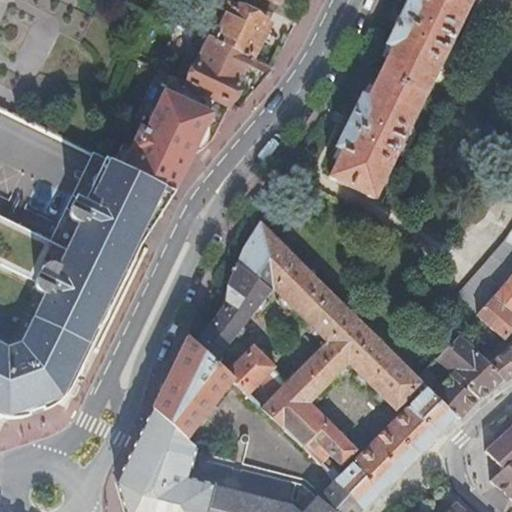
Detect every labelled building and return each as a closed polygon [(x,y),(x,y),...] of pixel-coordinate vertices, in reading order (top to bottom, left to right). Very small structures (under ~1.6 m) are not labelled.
[(252,61),(274,16),(241,0),(233,0),(213,43),(252,61)] [(378,77),(423,99),(471,0),(407,0),(398,21),(384,48),(391,51),(378,77)] [(230,108),(252,61),(213,43),(210,41),(199,67),(187,61),(178,82),(172,79),(172,80),(228,107),(230,108)] [(373,202),(423,99),(378,77),(365,103),(359,99),(346,124),(334,149),(340,153),(327,180),(373,202)] [(214,139),(230,108),(228,107),(172,80),(146,134),(140,131),(130,152),(122,148),(113,165),(161,188),(175,195),(184,176),(175,171),(178,166),(180,161),(189,165),(193,158),(196,156),(203,152),(205,149),(207,147),(210,145),(214,139)] [(184,176),(189,165),(180,161),(178,166),(175,171),(184,176)] [(0,415),(7,419),(60,400),(124,267),(152,208),(161,188),(113,165),(108,163),(98,182),(73,235),(56,227),(48,243),(0,219),(0,415)] [(227,305),(195,350),(212,365),(273,292),(328,345),(262,411),(283,430),(321,465),(329,457),(341,468),(357,452),(308,406),(349,365),(396,412),(416,391),(421,397),(337,483),(363,511),(391,483),(392,483),(404,471),(427,448),(427,446),(438,435),(454,418),(417,382),(417,381),(375,340),(259,226),(242,250),(226,289),(225,303),(227,305)] [(505,243),(455,300),(475,319),(477,317),(491,301),(511,275),(511,231),(511,235),(505,243)] [(511,275),(491,301),(511,317),(511,275)] [(493,362),(489,367),(507,383),(511,379),(511,317),(491,301),(477,317),(504,339),(489,358),(491,359),(493,362)] [(471,336),(465,331),(458,339),(464,344),(471,336)] [(464,344),(458,339),(436,361),(451,376),(441,387),(426,372),(417,381),(417,382),(454,418),(460,421),(471,410),(478,404),(507,383),(489,367),(479,356),(464,344)] [(167,382),(152,413),(186,442),(232,384),(225,377),(212,365),(195,350),(186,342),(167,382)] [(252,350),(225,377),(232,384),(240,390),(246,397),(273,370),(252,350)] [(186,442),(152,413),(117,483),(126,511),(208,511),(213,488),(186,481),(194,450),(186,442)] [(510,463),(511,464),(511,426),(484,453),(504,470),(510,463)] [(511,464),(510,463),(504,470),(491,484),(511,502),(511,464)] [(361,511),(363,511),(337,483),(336,482),(319,500),(317,497),(305,511),(295,511),(291,509),(213,488),(208,511),(361,511)]
